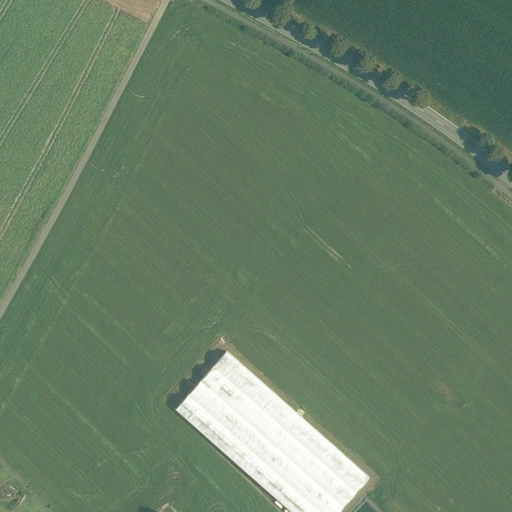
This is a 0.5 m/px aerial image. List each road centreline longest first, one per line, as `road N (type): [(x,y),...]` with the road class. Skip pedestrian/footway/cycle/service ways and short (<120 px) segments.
road 1 (track): [(166,0),(0,319)]
road 2 (tertiary): [(511,179),(384,85),(232,0)]
